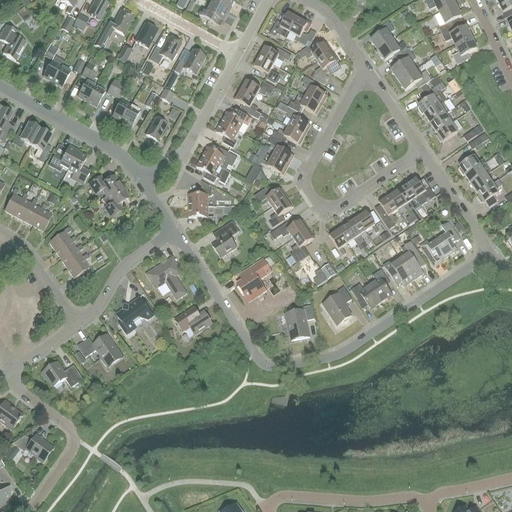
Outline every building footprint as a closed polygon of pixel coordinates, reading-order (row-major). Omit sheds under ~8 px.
[(70,16),(78,0),(61,0),(61,2),(70,7),(66,14),(70,16)] [(100,22),(109,6),(98,0),(95,0),(87,15),(100,22)] [(228,12),(234,2),(229,0),(211,0),(210,2),(228,12)] [(440,15),(456,7),(452,0),(440,0),(439,1),(438,0),(428,0),(425,1),(430,11),(436,8),(440,15)] [(511,0),(508,0),(498,5),(503,15),(504,15),(506,19),(511,16),(511,0)] [(179,2),(176,7),(183,10),(186,5),(179,2)] [(222,23),(228,12),(210,2),(205,12),(202,11),(198,16),(209,22),(212,17),(222,23)] [(441,34),(452,28),(450,24),(461,18),(456,7),(440,15),(445,26),(439,29),(441,34)] [(23,8),(17,13),(24,21),(30,16),(23,8)] [(124,37),(134,19),(121,12),(113,27),(106,23),(93,47),(102,52),(110,38),(113,31),(124,37)] [(290,34),(299,18),(289,13),(281,27),(276,24),(270,35),(276,38),(277,35),(281,37),(281,36),(287,40),(290,34)] [(89,20),(80,15),(74,26),(83,31),(89,20)] [(75,20),(68,17),(62,30),(68,33),(75,20)] [(299,18),(290,34),(297,38),(294,42),(305,48),(308,42),(301,38),(304,32),(307,34),(311,25),(299,18)] [(378,52),(393,42),(389,36),(395,31),(389,23),(378,30),(382,34),(371,42),(378,52)] [(148,50),(157,32),(145,25),(135,43),(148,50)] [(15,63),(26,44),(20,35),(6,27),(0,38),(0,39),(7,44),(8,47),(3,56),(15,63)] [(456,47),(472,39),(466,28),(455,34),(452,28),(441,34),(444,39),(446,43),(452,40),(456,47)] [(171,63),(181,46),(169,39),(161,52),(156,49),(149,61),(158,66),(162,58),(171,63)] [(472,39),(456,47),(459,54),(452,57),(457,67),(468,61),(466,56),(477,50),(472,39)] [(400,59),(409,52),(403,44),(397,48),(393,42),(378,52),(385,62),(396,55),(399,60),(400,59)] [(313,57),(317,63),(332,53),(326,44),(312,53),(309,48),(299,55),(302,60),(305,58),(307,61),(313,57)] [(52,62),(59,50),(50,45),(44,57),(52,62)] [(132,51),(124,47),(116,61),(124,65),(132,51)] [(258,58),(274,66),(277,60),(283,64),(285,61),(288,62),(291,57),(280,51),(278,56),(263,48),(258,58)] [(196,77),(206,59),(192,52),(184,65),(180,62),(174,73),(179,76),(183,70),(196,77)] [(398,82),(415,71),(411,64),(416,61),(409,52),(400,59),(403,64),(391,72),(398,82)] [(332,53),(317,63),(321,69),(315,73),(311,79),(324,86),(328,79),(326,76),(329,74),(331,76),(340,70),(336,64),(338,62),(332,53)] [(52,84),(61,68),(64,63),(56,58),(53,63),(52,63),(43,78),(52,84)] [(271,72),(274,66),(258,58),(252,67),(268,76),(266,80),(275,85),(278,83),(280,80),(279,77),(271,72)] [(85,65),(78,61),(72,72),(79,75),(85,65)] [(92,65),(89,63),(81,77),(87,80),(95,67),(92,65)] [(143,74),(148,76),(152,67),(146,65),(143,74)] [(61,68),(52,84),(62,89),(71,74),(61,68)] [(135,81),(138,75),(131,71),(128,77),(135,81)] [(415,71),(398,82),(405,92),(417,85),(420,89),(431,82),(425,73),(419,77),(415,71)] [(299,95),(322,107),(327,97),(315,91),(318,85),(305,78),(302,84),(305,85),(303,89),(309,92),(306,98),(300,94),(299,95)] [(438,78),(430,83),(433,89),(442,83),(438,78)] [(239,91),(255,100),(259,94),(265,97),(267,94),(271,96),(275,89),(264,83),(261,90),(245,81),(239,91)] [(87,103),(96,88),(86,82),(77,98),(87,103)] [(113,98),(120,85),(114,82),(107,95),(113,98)] [(172,85),(167,83),(164,88),(169,91),(172,85)] [(446,88),(443,83),(442,83),(433,89),(432,90),(436,95),(446,88)] [(120,85),(113,98),(119,102),(127,88),(120,85)] [(426,86),(421,89),(425,95),(431,92),(426,86)] [(96,88),(87,103),(97,109),(106,93),(96,88)] [(174,96),(164,90),(159,99),(169,104),(174,96)] [(252,106),(255,100),(239,91),(234,101),(250,110),(256,113),(258,110),(252,106)] [(458,99),(463,96),(465,94),(463,91),(455,96),(458,99)] [(158,97),(152,94),(145,106),(151,110),(158,97)] [(316,117),(322,107),(299,95),(296,101),(294,104),(291,103),(288,108),(299,114),(302,109),(316,117)] [(425,117),(439,106),(433,97),(418,107),(425,117)] [(122,123),(131,107),(121,102),(112,117),(122,123)] [(467,107),(464,102),(459,105),(462,110),(464,109),(467,114),(470,112),(467,107)] [(431,126),(446,116),(445,115),(450,112),(444,103),(439,106),(425,117),(431,126)] [(305,137),(310,127),(296,119),(299,114),(288,108),(280,104),(277,110),(288,115),(286,119),(293,122),(289,128),(305,137)] [(131,107),(122,123),(131,128),(140,113),(131,107)] [(1,110),(0,112),(0,142),(4,145),(13,129),(7,126),(12,116),(1,110)] [(221,124),(238,133),(243,124),(247,126),(250,120),(239,114),(236,120),(226,114),(221,124)] [(437,135),(452,125),(446,116),(431,126),(437,135)] [(157,143),(167,125),(156,119),(146,136),(157,143)] [(233,142),(238,133),(221,124),(216,133),(226,139),(223,144),(233,150),(236,144),(233,142)] [(31,147),(40,131),(29,125),(23,137),(18,134),(12,145),(21,150),(24,143),(31,147)] [(452,125),(437,135),(443,144),(458,134),(452,125)] [(474,131),(478,136),(484,132),(480,127),(474,131)] [(300,147),(305,137),(289,128),(286,135),(280,131),(278,134),(275,132),(271,138),(285,145),(288,140),(300,147)] [(40,131),(31,147),(38,151),(34,157),(38,159),(37,162),(42,164),(50,151),(45,149),(51,138),(40,131)] [(478,136),(474,131),(463,138),(467,144),(478,136)] [(282,151),(285,145),(271,138),(268,144),(271,146),(270,149),(276,152),(273,158),(289,167),(294,157),(282,151)] [(483,144),(479,139),(469,146),(472,151),(483,144)] [(78,154),(79,153),(69,148),(62,160),(55,156),(49,167),(60,174),(62,169),(68,172),(78,154)] [(207,149),(202,159),(219,168),(226,172),(227,170),(229,166),(232,168),(237,159),(220,149),(217,155),(207,149)] [(87,159),(78,154),(68,172),(73,175),(71,179),(83,186),(89,175),(81,170),(87,159)] [(283,177),(289,167),(273,158),(269,165),(263,161),(261,164),(267,168),(283,177)] [(480,162),(477,162),(474,158),(459,168),(460,170),(459,171),(463,177),(465,176),(466,177),(481,167),(485,164),(482,160),(480,162)] [(219,168),(202,159),(197,168),(206,174),(203,179),(214,185),(217,179),(220,181),(219,182),(225,186),(228,181),(227,180),(230,174),(226,172),(219,168)] [(261,169),(254,166),(251,171),(258,175),(261,169)] [(472,186),(487,176),(486,175),(481,167),(466,177),(472,186)] [(478,195),(493,185),(487,176),(472,186),(478,195)] [(107,198),(122,188),(114,177),(104,184),(101,178),(89,186),(96,196),(102,191),(107,198)] [(415,178),(406,185),(421,207),(429,201),(430,202),(435,198),(429,189),(424,192),(415,178)] [(493,185),(478,195),(484,205),(485,204),(489,209),(497,203),(494,198),(499,195),(496,191),(502,187),(499,181),(493,185)] [(415,211),(421,207),(406,185),(397,191),(411,212),(416,220),(419,218),(415,211)] [(122,188),(107,198),(103,201),(107,207),(105,209),(111,220),(123,212),(119,206),(129,199),(122,188)] [(272,209),(287,199),(281,190),(271,196),(267,189),(254,198),(259,206),(261,205),(262,207),(268,203),(272,209)] [(23,202),(21,201),(16,198),(18,192),(15,190),(12,196),(13,196),(4,213),(14,218),(23,202)] [(188,208),(208,208),(208,197),(212,197),(212,191),(210,191),(202,191),(200,191),(200,197),(188,197),(188,208)] [(408,214),(411,212),(397,191),(388,197),(398,212),(404,208),(408,214)] [(33,207),(31,206),(25,203),(28,197),(24,195),(21,201),(23,202),(14,218),(24,223),(33,207)] [(392,216),(398,212),(388,197),(378,203),(388,217),(382,220),(389,231),(395,227),(393,224),(396,222),(392,216)] [(287,199),(272,209),(276,215),(270,219),(272,222),(269,224),(273,230),(283,223),(280,218),(294,208),(287,199)] [(42,212),(40,211),(35,208),(38,203),(34,200),(31,206),(33,207),(24,223),(33,228),(42,212)] [(42,212),(33,228),(43,234),(52,217),(44,213),(47,208),(43,206),(40,211),(42,212)] [(208,218),(208,208),(188,208),(188,219),(199,219),(200,225),(214,225),(214,218),(208,218)] [(356,218),(366,233),(372,229),(376,235),(379,233),(375,227),(365,212),(356,218)] [(360,237),(366,233),(356,218),(347,224),(361,245),(364,243),(360,237)] [(293,241),(309,231),(302,221),(288,231),(285,226),(270,236),(274,241),(282,236),(283,239),(289,235),(293,241)] [(460,222),(454,226),(457,232),(463,228),(460,222)] [(230,239),(239,233),(232,223),(213,236),(218,244),(217,245),(217,244),(212,247),(220,259),(236,248),(230,239)] [(358,247),(361,245),(347,224),(338,230),(348,245),(354,241),(358,247)] [(437,240),(449,258),(457,252),(453,246),(460,241),(449,224),(442,229),(446,235),(437,240)] [(71,243),(69,241),(66,236),(71,233),(68,229),(63,232),(64,234),(49,244),(55,253),(71,243)] [(342,249),(348,245),(338,230),(329,236),(339,251),(343,257),(346,255),(342,249)] [(309,231),(293,241),(297,246),(291,250),(293,254),(290,256),(297,265),(309,257),(303,248),(315,240),(309,231)] [(103,244),(107,241),(103,235),(99,238),(103,244)] [(77,252),(76,250),(72,245),(77,241),(74,238),(69,241),(71,243),(55,253),(61,262),(77,252)] [(449,258),(437,240),(430,246),(427,242),(419,247),(434,269),(442,264),(441,263),(449,258)] [(400,261),(414,281),(424,275),(420,270),(426,266),(411,244),(404,248),(405,248),(401,251),(406,257),(400,261)] [(83,261),(82,259),(78,254),(83,250),(80,247),(76,250),(77,252),(61,262),(67,271),(83,261)] [(83,261),(67,271),(74,280),(89,270),(84,263),(89,259),(87,256),(82,259),(83,261)] [(177,301),(186,295),(175,278),(182,274),(173,259),(147,276),(156,290),(166,284),(177,301)] [(250,278),(243,282),(237,286),(249,303),(266,292),(259,282),(272,273),(264,260),(258,264),(246,272),(250,278)] [(334,266),(336,270),(344,265),(341,261),(334,266)] [(405,288),(414,281),(400,261),(392,267),(389,263),(383,267),(396,287),(402,283),(405,288)] [(336,275),(329,264),(321,269),(328,280),(336,275)] [(328,281),(321,271),(315,275),(318,279),(314,282),(317,288),(328,281)] [(370,287),(382,304),(392,297),(384,286),(389,283),(381,271),(373,277),(377,283),(370,287)] [(382,304),(370,287),(364,292),(360,286),(351,292),(359,303),(363,300),(371,311),(382,304)] [(348,320),(352,318),(344,306),(352,301),(344,289),(337,293),(339,295),(323,306),(337,328),(343,324),(345,324),(348,322),(348,320)] [(148,322),(155,316),(146,304),(140,308),(137,305),(133,304),(129,307),(124,306),(123,311),(119,314),(118,318),(121,323),(119,325),(125,334),(129,335),(134,331),(135,327),(132,324),(138,320),(148,322)] [(195,337),(212,326),(200,306),(175,322),(183,333),(189,329),(195,337)] [(304,312),(288,315),(284,316),(288,333),(289,338),(288,338),(290,344),(299,342),(299,341),(310,339),(307,322),(314,320),(311,307),(303,309),(304,312)] [(107,366),(121,357),(107,337),(94,346),(89,340),(83,344),(91,355),(97,351),(102,359),(101,360),(105,366),(106,365),(107,366)] [(87,362),(80,353),(75,356),(81,366),(87,362)] [(71,389),(83,381),(74,367),(64,374),(58,364),(41,375),(47,383),(48,382),(53,389),(65,381),(71,389)] [(19,423),(24,416),(5,402),(0,408),(0,423),(11,432),(18,423),(19,423)] [(42,465),(53,450),(35,437),(32,442),(25,438),(13,446),(24,454),(26,451),(36,457),(34,459),(42,465)] [(12,462),(19,450),(12,446),(5,458),(12,462)] [(0,484),(0,506),(6,506),(11,495),(3,484),(0,484)]
